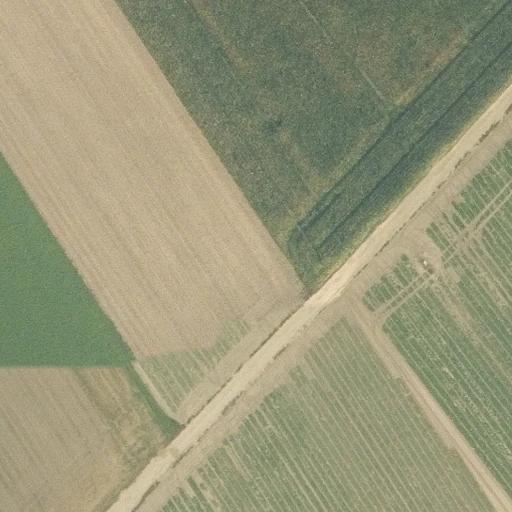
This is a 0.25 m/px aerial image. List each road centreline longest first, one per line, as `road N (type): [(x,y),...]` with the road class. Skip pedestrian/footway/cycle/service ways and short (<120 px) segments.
road 1 (track): [(511,96),(124,511)]
road 2 (track): [(383,237),(511,412)]
